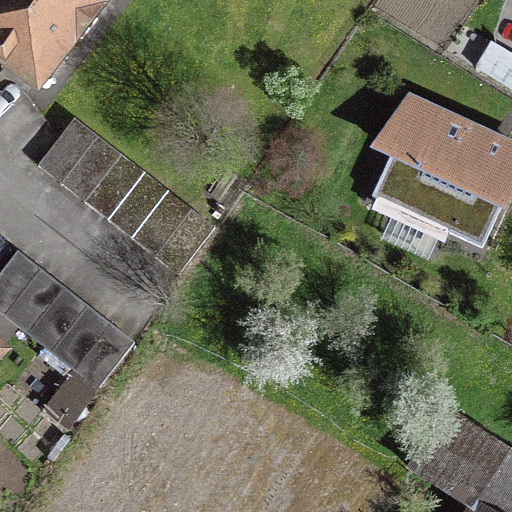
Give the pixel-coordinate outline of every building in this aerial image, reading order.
[(0,0),(0,56),(36,84),(70,41),(81,39),(97,20),(95,9),(101,0),(0,0)] [(476,67),(511,89),(511,54),(491,42),(476,67)] [(372,197),(482,248),(511,182),(511,150),(410,103),(380,145),(393,152),(372,197)] [(37,166),(178,276),(215,228),(74,119),(37,166)] [(18,251),(0,273),(0,313),(97,390),(134,343),(18,251)]
